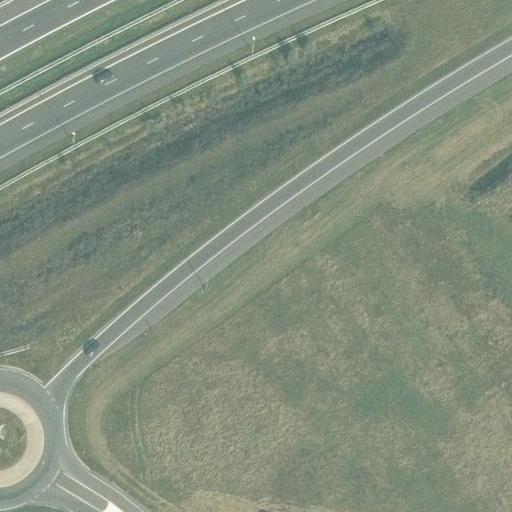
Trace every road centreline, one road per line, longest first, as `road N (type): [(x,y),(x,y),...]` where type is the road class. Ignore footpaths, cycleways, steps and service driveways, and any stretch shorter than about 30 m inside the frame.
road 1 (motorway): [(49,410),(81,362),(208,252),(361,141),(511,47)]
road 2 (motorway): [(0,141),(282,0)]
